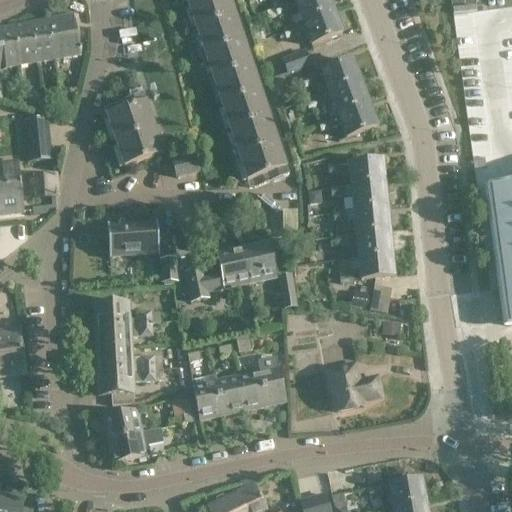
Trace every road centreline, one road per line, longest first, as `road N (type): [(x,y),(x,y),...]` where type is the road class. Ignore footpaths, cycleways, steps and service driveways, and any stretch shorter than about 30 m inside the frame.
road 1 (residential): [(464,440),(437,292),(422,137),(371,0)]
road 2 (residential): [(92,485),(137,486),(308,451),(464,440)]
road 3 (residential): [(67,195),(297,191)]
road 4 (residential): [(67,195),(103,38),(97,0)]
road 5 (residential): [(62,410),(54,284),(60,229)]
